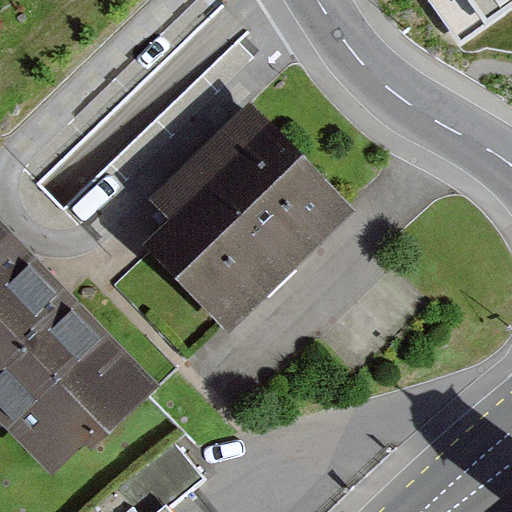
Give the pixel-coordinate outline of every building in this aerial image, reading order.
[(511,0),(421,0),(459,53),(511,15),(511,0)] [(353,203),(250,102),(154,198),(176,220),(154,242),(235,322),(353,203)] [(154,375),(0,223),(0,406),(54,459),(84,429),(92,437),(154,375)] [(200,476),(176,447),(95,511),(155,511),(167,503),(200,476)] [(174,511),(167,503),(155,511),(174,511)]
